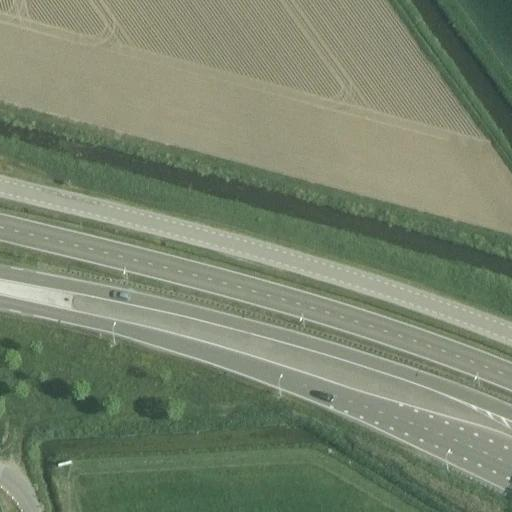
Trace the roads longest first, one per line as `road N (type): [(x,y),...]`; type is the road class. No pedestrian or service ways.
road 1 (primary): [(0,302),(237,363),(511,467)]
road 2 (unclassified): [(511,337),(328,274),(0,188)]
road 3 (primary): [(511,416),(303,343),(0,274)]
